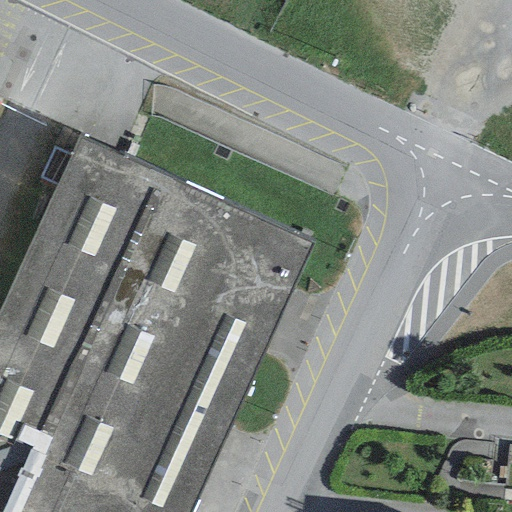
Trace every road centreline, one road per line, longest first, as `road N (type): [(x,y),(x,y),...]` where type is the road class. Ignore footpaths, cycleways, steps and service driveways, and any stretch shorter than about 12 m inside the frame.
road 1 (residential): [(120,0),(392,151),(415,194)]
road 2 (residential): [(415,194),(272,511)]
